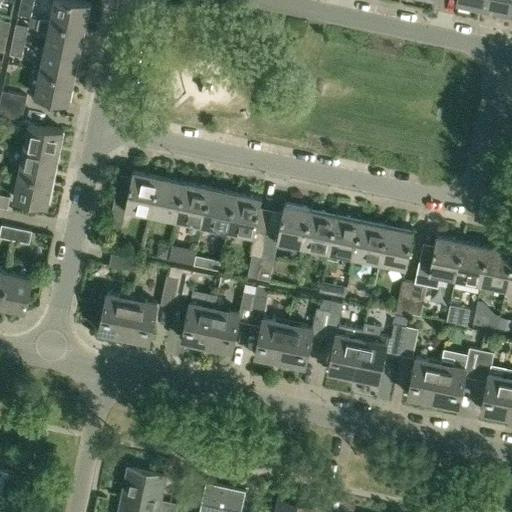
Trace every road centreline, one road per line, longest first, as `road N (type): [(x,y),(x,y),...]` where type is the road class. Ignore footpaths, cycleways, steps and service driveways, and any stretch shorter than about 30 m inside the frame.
road 1 (residential): [(99,130),(449,200),(475,178),(500,50)]
road 2 (unclassified): [(511,454),(107,369)]
road 3 (residential): [(500,50),(257,0)]
road 4 (residential): [(48,356),(99,130)]
road 5 (residential): [(77,511),(107,369)]
road 6 (residential): [(99,130),(124,0)]
